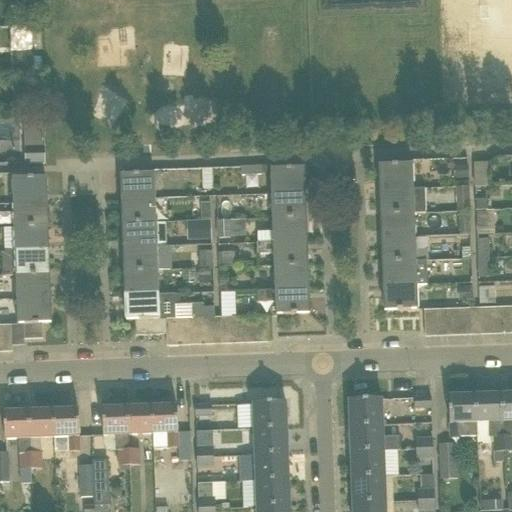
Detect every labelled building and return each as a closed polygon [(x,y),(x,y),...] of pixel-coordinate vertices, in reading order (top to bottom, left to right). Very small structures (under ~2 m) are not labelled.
[(44,119),(26,119),(27,163),(45,163),(45,161),(44,119)] [(486,162),(474,163),(475,186),(487,185),(486,162)] [(380,167),(381,191),(415,190),(414,165),(380,167)] [(242,167),(242,177),(263,176),(263,166),(242,167)] [(272,194),(306,193),(305,169),(271,170),(272,194)] [(203,190),(213,190),(212,170),(202,170),(203,190)] [(123,200),(156,199),(155,175),(122,176),(123,200)] [(14,204),(47,203),(47,179),(13,180),(14,204)] [(469,213),(468,188),(456,188),(457,213),(469,213)] [(426,214),(425,190),(415,190),(381,191),(382,215),(415,214),(426,214)] [(306,218),(306,193),(272,194),(273,219),(306,218)] [(156,199),(123,200),(123,225),(157,223),(156,199)] [(47,203),(14,204),(14,228),(48,227),(47,203)] [(201,204),(202,221),(211,220),(210,204),(201,204)] [(477,213),(478,227),(487,226),(486,212),(477,213)] [(382,215),(382,239),(416,238),(415,214),(382,215)] [(470,235),(469,215),(459,215),(460,236),(470,235)] [(306,218),(273,219),(273,243),(307,242),(306,218)] [(246,236),(245,219),(216,220),(217,237),(246,236)] [(212,239),(211,222),(190,223),(191,240),(212,239)] [(157,223),(123,225),(124,249),(158,248),(157,223)] [(15,252),(49,251),(48,227),(14,228),(15,252)] [(416,238),(382,239),(383,264),(417,263),(416,238)] [(477,240),(478,259),(490,259),(489,240),(477,240)] [(308,266),(307,242),(273,243),(256,244),(257,256),(274,255),(274,267),(308,266)] [(471,256),(470,246),(462,246),(462,256),(471,256)] [(158,248),(124,249),(125,273),(158,272),(158,248)] [(15,252),(16,277),(49,276),(49,251),(15,252)] [(196,269),(213,268),(212,252),(190,253),(191,269),(196,269)] [(490,259),(478,259),(479,278),(491,278),(490,259)] [(383,264),(384,288),(418,287),(427,286),(426,262),(417,263),(383,264)] [(274,267),(275,291),(309,290),(308,266),(274,267)] [(211,270),(199,270),(199,286),(212,285),(211,270)] [(125,273),(126,297),(159,296),(158,272),(125,273)] [(50,300),(49,276),(16,277),(17,301),(50,300)] [(418,311),(418,287),(384,288),(385,312),(418,311)] [(479,288),(480,305),(496,304),(495,287),(479,288)] [(309,315),(309,290),(275,291),(257,292),(257,304),(275,303),(276,316),(309,315)] [(136,337),(166,336),(166,321),(176,321),(175,296),(159,296),(126,297),(127,322),(135,321),(136,337)] [(50,300),(17,301),(17,326),(24,326),(24,341),(43,340),(42,324),(51,324),(50,300)] [(493,335),(506,335),(505,308),(492,309),(493,335)] [(204,309),(204,320),(215,320),(215,309),(204,309)] [(462,310),(463,336),(474,336),(473,309),(462,310)] [(492,309),(479,309),(480,336),(493,335),(492,309)] [(425,338),(438,337),(437,310),(424,311),(425,338)] [(450,310),(437,310),(438,337),(450,337),(450,310)] [(462,310),(450,310),(450,337),(463,336),(462,310)] [(246,344),(259,344),(258,317),(245,318),(246,344)] [(258,317),(259,344),(271,343),(270,317),(258,317)] [(234,345),(233,318),(221,318),(222,345),(234,345)] [(234,345),(246,344),(245,318),(233,318),(234,345)] [(192,320),(179,321),(180,347),(193,346),(192,320)] [(203,320),(192,320),(193,346),(204,346),(203,320)] [(215,320),(204,320),(203,320),(204,346),(216,345),(215,320)] [(179,321),(176,321),(166,321),(166,336),(167,347),(180,347),(179,321)] [(0,346),(0,353),(13,353),(12,327),(0,326),(0,346)] [(503,395),(476,396),(477,424),(488,424),(488,438),(493,438),(494,463),(504,462),(504,453),(505,453),(503,395)] [(511,395),(503,395),(505,453),(511,452),(511,395)] [(451,439),(477,438),(477,424),(476,396),(449,397),(451,439)] [(415,410),(431,409),(432,409),(431,398),(415,399),(415,410)] [(383,426),(382,400),(349,401),(350,427),(383,426)] [(253,405),(254,431),(287,429),(286,404),(253,405)] [(212,417),(212,406),(195,407),(196,417),(212,417)] [(178,434),(177,407),(152,408),(153,435),(168,434),(169,449),(179,449),(178,434)] [(127,409),(128,436),(153,435),(152,408),(127,409)] [(103,410),(104,437),(114,436),(115,452),(117,452),(117,467),(119,467),(120,472),(130,472),(130,466),(129,450),(128,436),(127,409),(103,410)] [(54,412),(55,438),(69,438),(69,453),(80,453),(79,411),(54,412)] [(43,469),(42,439),(55,438),(54,412),(29,413),(32,470),(43,469)] [(5,440),(19,440),(21,485),(32,485),(32,470),(29,413),(4,414),(5,440)] [(350,427),(351,453),(384,452),(401,452),(401,437),(383,438),(383,426),(350,427)] [(254,431),(255,457),(288,455),(287,429),(254,431)] [(190,433),(178,434),(179,449),(179,462),(191,462),(190,433)] [(416,450),(432,450),(432,438),(416,439),(416,450)] [(197,439),(198,458),(214,458),(213,447),(207,447),(207,439),(197,439)] [(456,445),(439,446),(437,446),(439,480),(458,479),(456,445)] [(129,450),(130,466),(140,466),(139,450),(129,450)] [(416,462),(432,462),(432,450),(416,450),(416,462)] [(384,452),(351,453),(352,479),(385,478),(384,452)] [(0,483),(10,484),(10,453),(0,453),(0,483)] [(255,457),(256,482),(289,481),(288,455),(255,457)] [(198,470),(214,470),(214,458),(198,458),(198,470)] [(94,511),(93,511),(108,511),(109,506),(111,506),(109,461),(92,462),(92,467),(93,499),(94,511)] [(79,499),(82,499),(93,499),(92,467),(78,467),(79,499)] [(352,479),(353,505),(386,504),(385,478),(352,479)] [(256,482),(257,508),(290,507),(289,481),(256,482)] [(199,485),(199,509),(216,508),(215,499),(225,498),(225,493),(224,493),(223,484),(199,485)] [(417,490),(418,502),(433,501),(433,489),(417,490)] [(507,499),(482,500),(482,511),(507,510),(507,499)] [(434,511),(433,501),(418,502),(418,511),(434,511)]
